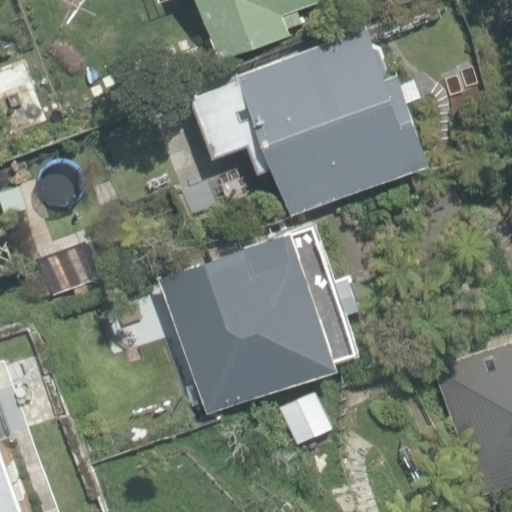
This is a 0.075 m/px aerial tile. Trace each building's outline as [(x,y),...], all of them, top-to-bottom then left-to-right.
[(213,0),(227,57),(300,33),(298,26),(311,22),(306,8),(332,0),(213,0)] [(302,214),(448,163),(412,70),(403,74),(381,24),(250,72),(253,78),(203,96),(227,156),(261,144),(273,171),(285,166),(302,214)] [(218,412),(361,366),(358,356),(375,351),(360,312),(371,309),(359,275),(347,278),(327,220),(170,273),(218,412)] [(492,497),(511,490),(511,341),(442,366),(492,497)] [(0,511),(31,511),(4,432),(0,433),(0,511)]
